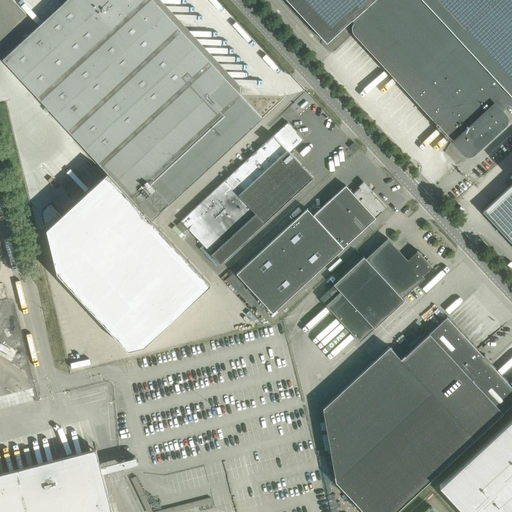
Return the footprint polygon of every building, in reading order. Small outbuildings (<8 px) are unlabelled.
[(66,0),(3,59),(9,66),(107,172),(61,215),(51,204),(45,209),(44,210),(43,211),(43,212),(43,213),(43,215),(57,272),(128,349),(144,345),(210,283),(152,220),(255,125),(262,118),(153,0),(66,0)] [(511,0),(287,0),(327,42),(351,20),(353,22),(352,23),(352,24),(351,25),(351,26),(351,27),(351,28),(351,29),(352,30),(352,31),(353,32),(451,138),(450,139),(460,150),(462,152),(463,153),(464,154),(465,154),(466,154),(467,155),(468,155),(469,155),(470,155),(471,154),(472,154),(472,153),(474,153),(505,123),(506,122),(506,121),(507,120),(507,119),(508,118),(508,117),(508,116),(507,115),(507,114),(507,113),(506,112),(505,112),(503,109),(511,99),(511,0)] [(338,73),(393,138),(400,137),(404,134),(407,138),(407,130),(410,127),(413,131),(432,129),(356,40),(349,46),(351,49),(352,53),(346,54),(343,56),(346,60),(350,60),(350,67),(348,65),(341,65),(342,72),(338,73)] [(264,223),(306,184),(313,177),(290,152),(303,140),(297,133),(297,132),(288,122),(274,135),(181,221),(219,263),(264,223)] [(273,312),(379,214),(386,208),(364,183),(353,193),(346,185),(313,215),(307,208),(236,273),(273,312)] [(407,259),(387,238),(366,258),(364,256),(334,284),(334,285),(320,298),(326,304),(326,305),(360,341),(404,300),(402,298),(424,278),(422,276),(432,266),(432,267),(433,266),(417,250),(417,251),(407,259)] [(395,511),(475,438),(511,403),(511,386),(489,362),(491,361),(485,354),(483,356),(447,316),(401,359),(389,346),(323,408),(336,481),(364,511),(395,511)] [(511,511),(511,418),(439,486),(463,511),(511,511)] [(100,466),(98,458),(96,448),(0,472),(0,511),(112,511),(102,472),(138,463),(136,457),(100,466)]
